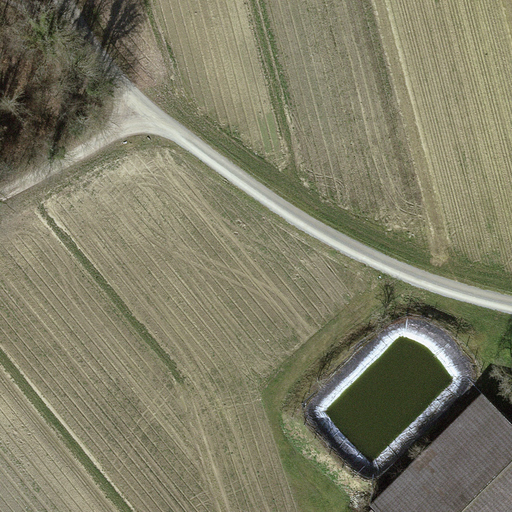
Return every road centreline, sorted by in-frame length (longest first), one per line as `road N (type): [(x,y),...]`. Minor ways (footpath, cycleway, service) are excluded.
road 1 (track): [(511,296),(347,233),(155,110)]
road 2 (track): [(155,110),(0,190)]
road 3 (track): [(155,110),(80,31),(62,0)]
